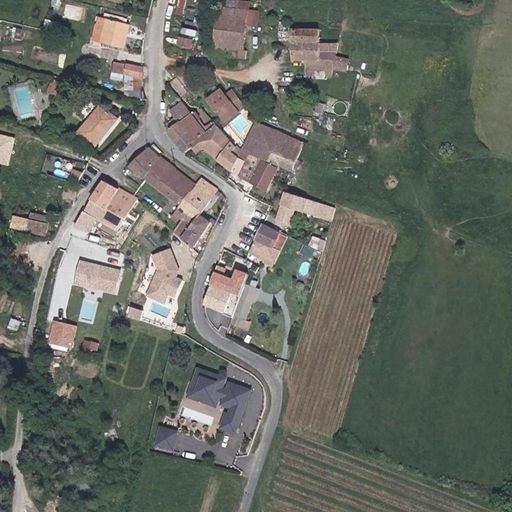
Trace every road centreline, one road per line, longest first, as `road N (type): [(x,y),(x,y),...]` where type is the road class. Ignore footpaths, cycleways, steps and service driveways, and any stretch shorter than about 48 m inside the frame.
road 1 (residential): [(164,129),(170,145),(235,191),(236,215),(201,298),(205,329),(276,374),(281,397),(247,511)]
road 2 (residential): [(164,129),(103,171),(69,216),(45,269),(32,320),(13,511)]
road 3 (residential): [(165,0),(158,111),(164,129)]
road 4 (unknown): [(280,73),(228,73),(160,54)]
